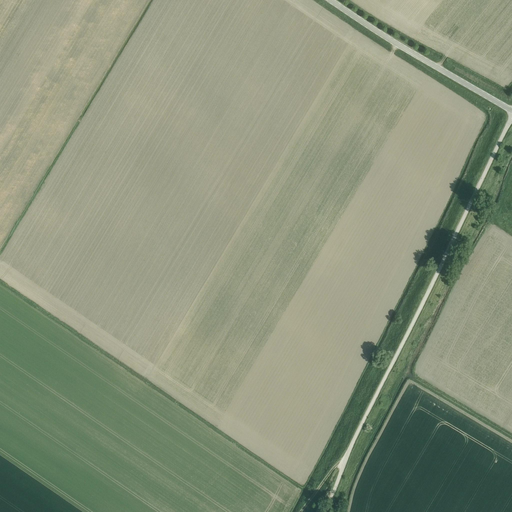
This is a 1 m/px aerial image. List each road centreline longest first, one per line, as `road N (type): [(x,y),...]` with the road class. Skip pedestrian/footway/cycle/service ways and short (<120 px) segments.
road 1 (unclassified): [(325,511),(511,119)]
road 2 (tertiary): [(511,110),(331,0)]
